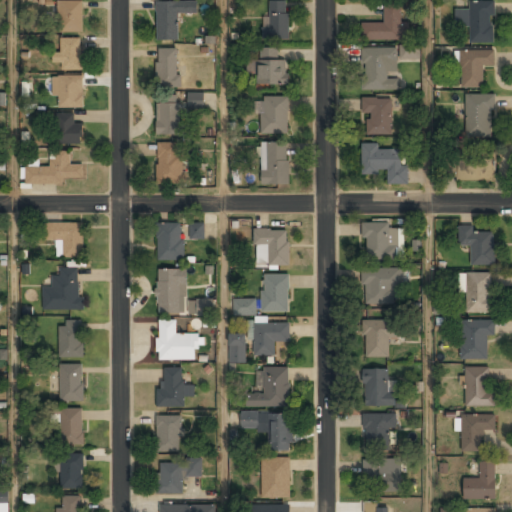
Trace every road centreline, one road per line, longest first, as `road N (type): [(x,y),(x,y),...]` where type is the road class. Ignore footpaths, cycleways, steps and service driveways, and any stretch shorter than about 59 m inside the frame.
road 1 (residential): [(118,0),(120,511)]
road 2 (residential): [(325,0),(326,511)]
road 3 (residential): [(511,204),(0,205)]
